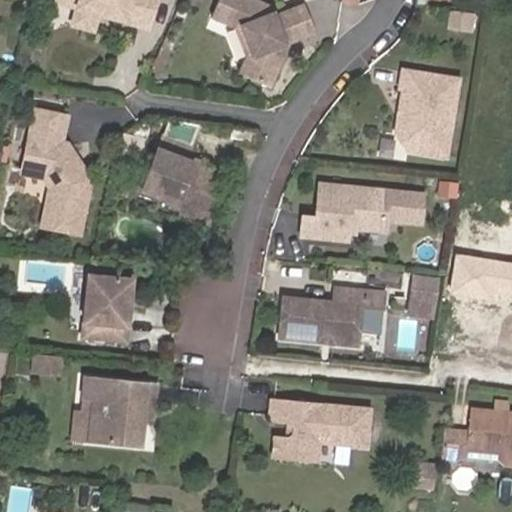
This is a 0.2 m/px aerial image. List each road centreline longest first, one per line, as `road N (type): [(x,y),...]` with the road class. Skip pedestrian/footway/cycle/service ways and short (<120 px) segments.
road 1 (residential): [(390,0),(286,121),(254,193),(216,362)]
road 2 (residential): [(511,377),(455,369),(432,380),(216,362)]
